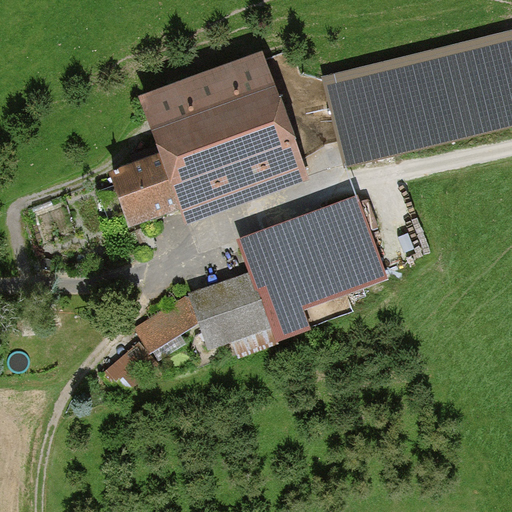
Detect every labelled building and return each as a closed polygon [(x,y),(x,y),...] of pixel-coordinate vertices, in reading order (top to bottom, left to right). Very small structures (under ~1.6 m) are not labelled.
[(511,35),(326,74),(346,166),(511,131),(511,35)] [(175,237),(316,183),(262,42),(125,95),(153,167),(105,185),(120,224),(164,208),(175,237)] [(257,268),(282,341),(308,333),(292,285),(315,278),(297,224),(240,243),(250,271),(257,268)] [(158,247),(150,228),(134,234),(142,254),(158,247)] [(274,346),(247,275),(187,298),(207,351),(228,343),(235,360),(274,346)] [(182,307),(139,332),(157,361),(185,345),(178,333),(192,325),(182,307)] [(124,394),(155,366),(136,345),(105,373),(124,394)]
